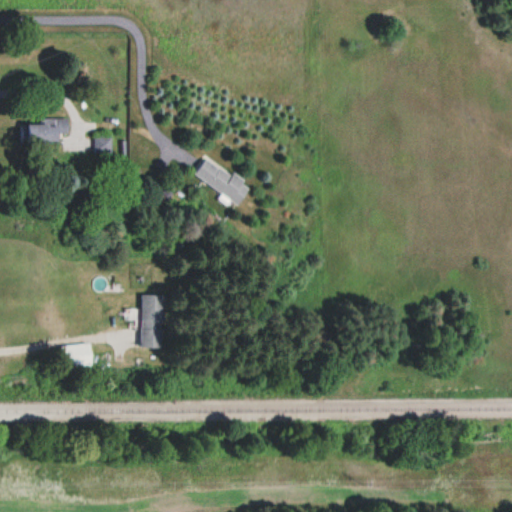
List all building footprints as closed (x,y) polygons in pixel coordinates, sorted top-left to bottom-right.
[(66,117),(38,117),(38,122),(25,122),(25,141),(56,141),(56,132),(66,132),(66,117)] [(92,153),(109,153),(109,136),(92,136),(92,153)] [(190,176),(237,203),(248,183),(202,156),(190,176)] [(163,293),(140,293),(140,346),(163,346),(163,293)] [(90,366),(90,343),(59,343),(60,366),(90,366)]
